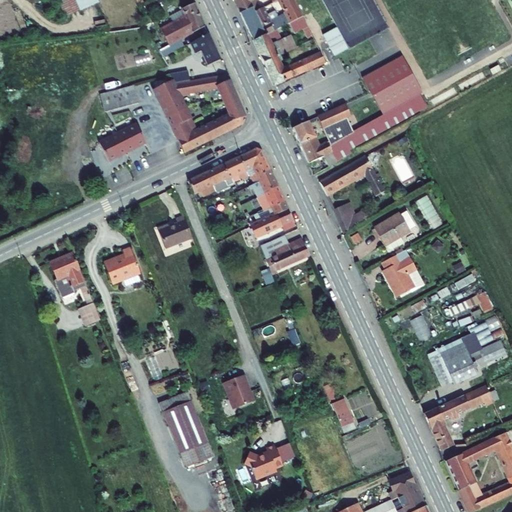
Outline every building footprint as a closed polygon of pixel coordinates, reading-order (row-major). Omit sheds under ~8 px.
[(60,0),(66,13),(95,0),(60,0)] [(188,12),(198,7),(195,0),(185,5),(188,12)] [(237,0),(242,10),(254,3),(256,2),(255,0),(237,0)] [(256,9),(254,3),(242,10),(254,37),(278,25),(290,19),(303,13),(296,0),(282,0),(287,9),(272,17),(265,4),(256,9)] [(172,20),(162,24),(170,41),(206,24),(198,7),(188,12),(172,20)] [(312,32),(303,13),(290,19),(295,30),(304,25),(308,34),(312,32)] [(322,30),(334,51),(347,43),(335,22),(322,30)] [(278,25),(254,37),(274,81),(307,65),(325,57),(320,48),(284,64),(280,55),(282,51),(281,50),(297,42),(292,31),(278,38),(277,35),(272,38),(269,32),(279,28),(278,25)] [(209,30),(192,38),(204,63),(220,56),(209,30)] [(402,51),(362,72),(382,110),(422,88),(402,51)] [(178,64),(173,67),(174,68),(176,69),(180,79),(197,72),(195,67),(191,69),(190,65),(180,69),(178,64)] [(250,118),(227,71),(180,79),(177,79),(173,80),(179,90),(184,89),(218,84),(232,112),(238,123),(250,118)] [(173,80),(172,77),(158,84),(175,123),(195,114),(184,89),(179,90),(173,80)] [(144,97),(139,80),(106,89),(110,106),(144,97)] [(420,90),(358,125),(364,137),(427,103),(420,90)] [(316,111),(329,136),(331,141),(345,134),(344,131),(354,126),(347,112),(351,110),(344,98),(316,111)] [(232,112),(223,116),(224,119),(226,118),(227,122),(226,123),(228,128),(238,123),(232,112)] [(195,114),(175,123),(179,132),(194,125),(196,128),(200,126),(195,114)] [(179,132),(187,148),(227,130),(227,129),(228,128),(226,123),(227,122),(226,118),(224,119),(223,116),(200,126),(196,128),(194,125),(179,132)] [(308,116),(293,123),(296,128),(311,121),(308,116)] [(149,137),(141,118),(102,135),(111,154),(149,137)] [(320,141),(311,121),(296,128),(309,158),(315,155),(325,150),(321,141),(320,141)] [(354,126),(344,131),(345,134),(350,144),(364,137),(358,125),(354,126)] [(350,144),(345,134),(331,141),(329,142),(331,147),(335,156),(352,147),(350,144)] [(329,136),(321,141),(325,150),(331,147),(329,142),(331,141),(329,136)] [(337,158),(335,156),(331,147),(325,150),(330,163),(337,158)] [(258,151),(253,149),(235,157),(241,170),(244,177),(246,176),(250,184),(257,181),(254,175),(267,169),(258,151)] [(325,150),(315,155),(321,168),(330,163),(325,150)] [(327,192),(363,170),(375,192),(384,186),(365,152),(320,178),(327,192)] [(241,170),(235,157),(220,164),(225,177),(228,176),(230,182),(241,176),(243,181),(244,180),(244,178),(244,177),(241,170)] [(225,177),(220,164),(202,172),(211,190),(230,182),(228,176),(225,177)] [(274,185),(267,169),(254,175),(257,181),(250,184),(256,196),(263,193),(262,191),(274,185)] [(211,190),(202,172),(184,181),(190,194),(196,192),(198,196),(211,190)] [(282,201),(274,185),(262,191),(263,193),(256,196),(262,210),(269,207),(282,201)] [(242,192),(240,190),(237,191),(239,195),(235,197),(239,204),(249,199),(245,191),(242,192)] [(348,198),(340,202),(347,217),(355,212),(348,198)] [(256,212),(249,199),(239,204),(243,214),(245,217),(256,212)] [(293,225),(282,201),(269,207),(272,214),(274,213),(279,225),(281,230),(293,225)] [(340,202),(334,206),(345,230),(370,216),(365,206),(355,212),(347,217),(340,202)] [(272,214),(269,207),(262,210),(259,211),(253,214),(257,221),(249,225),(258,245),(269,240),(267,236),(266,237),(264,232),(279,225),(274,213),(272,214)] [(399,211),(373,225),(382,243),(383,242),(400,233),(408,229),(399,211)] [(166,224),(158,227),(166,247),(190,238),(181,216),(171,219),(173,224),(167,226),(166,224)] [(404,240),(400,233),(383,242),(385,247),(387,247),(388,247),(390,247),(391,246),(404,240)] [(285,244),(281,235),(269,240),(258,245),(270,271),(272,270),(307,255),(299,238),(285,244)] [(124,252),(108,258),(117,278),(124,276),(126,283),(139,278),(136,271),(140,269),(130,244),(122,247),(124,252)] [(404,248),(380,261),(383,267),(382,268),(387,278),(386,278),(395,295),(398,293),(413,286),(405,272),(414,267),(415,267),(409,254),(408,254),(404,248)] [(84,291),(70,255),(48,264),(55,280),(62,298),(72,294),(72,293),(78,291),(79,293),(84,291)] [(108,258),(103,260),(112,280),(117,278),(108,258)] [(413,286),(398,293),(399,295),(423,283),(414,267),(405,272),(413,286)] [(473,273),(455,280),(458,288),(476,280),(473,273)] [(60,299),(62,298),(55,280),(52,281),(60,299)] [(457,304),(460,310),(480,301),(485,311),(495,306),(487,290),(457,304)] [(97,324),(84,291),(79,293),(85,308),(74,312),(81,330),(97,324)] [(426,313),(414,317),(422,340),(433,336),(426,313)] [(293,344),(299,343),(295,329),(289,331),(293,344)] [(463,341),(431,355),(443,382),(452,378),(453,381),(476,371),(463,341)] [(240,376),(219,384),(228,409),(231,410),(250,402),(240,376)] [(457,414),(456,411),(492,395),(487,383),(425,410),(442,448),(455,442),(443,418),(451,414),(452,416),(457,414)] [(156,397),(182,463),(211,451),(186,386),(156,397)] [(340,398),(329,403),(341,431),(353,426),(340,398)] [(511,490),(511,444),(505,430),(447,457),(471,509),(511,490)] [(285,444),(271,449),(277,463),(291,458),(285,444)] [(271,449),(270,446),(258,451),(252,454),(243,449),(238,461),(245,464),(250,477),(271,469),(270,466),(277,463),(271,449)] [(407,472),(389,480),(393,490),(396,497),(401,508),(402,511),(405,511),(422,505),(407,472)] [(391,500),(396,497),(393,490),(388,493),(391,500)] [(391,500),(363,511),(396,511),(395,511),(401,508),(396,497),(391,500)] [(363,511),(359,503),(338,511),(363,511)]
